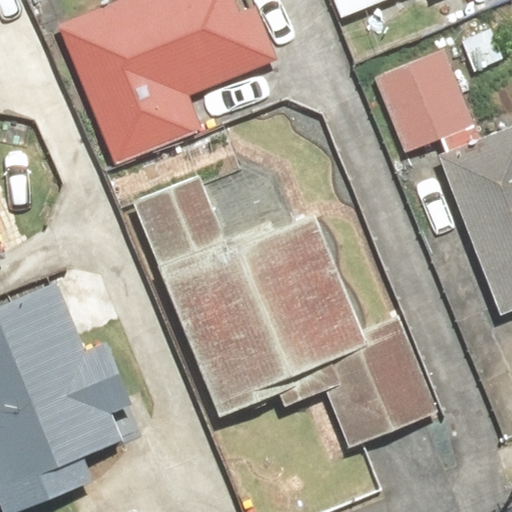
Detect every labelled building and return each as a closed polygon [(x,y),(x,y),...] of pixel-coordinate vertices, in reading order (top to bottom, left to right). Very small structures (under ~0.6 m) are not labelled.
[(221,0),(114,0),(53,25),(109,166),(197,131),(185,101),(276,64),(253,7),(228,16),(221,0)] [(325,0),(336,26),(400,0),(325,0)] [(511,124),(472,139),(438,52),(373,76),(403,156),(431,146),(498,321),(511,315),(511,124)] [(199,174),(128,201),(213,420),(287,392),(292,406),(323,394),(344,450),(433,416),(396,319),(351,336),(305,219),(228,249),(199,174)] [(0,511),(32,511),(87,488),(77,466),(115,449),(103,422),(128,411),(100,345),(73,357),(42,286),(0,304),(0,511)]
